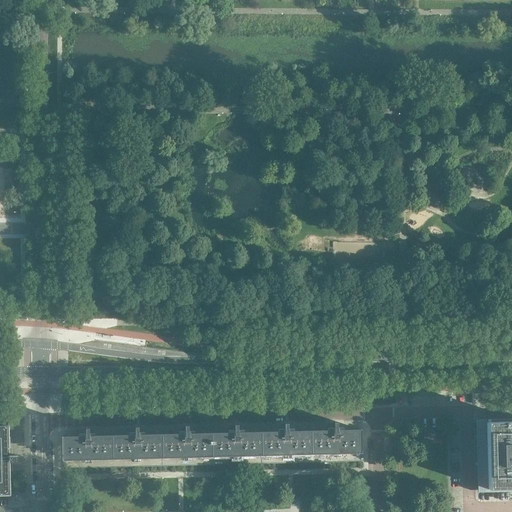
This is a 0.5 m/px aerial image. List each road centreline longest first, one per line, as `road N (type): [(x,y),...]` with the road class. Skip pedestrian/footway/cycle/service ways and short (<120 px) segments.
road 1 (secondary): [(41,371),(511,375)]
road 2 (secondary): [(511,358),(188,358),(42,345)]
road 3 (residential): [(42,345),(45,0)]
road 4 (residential): [(41,420),(377,413)]
road 5 (residential): [(511,507),(467,508),(467,411),(377,413)]
